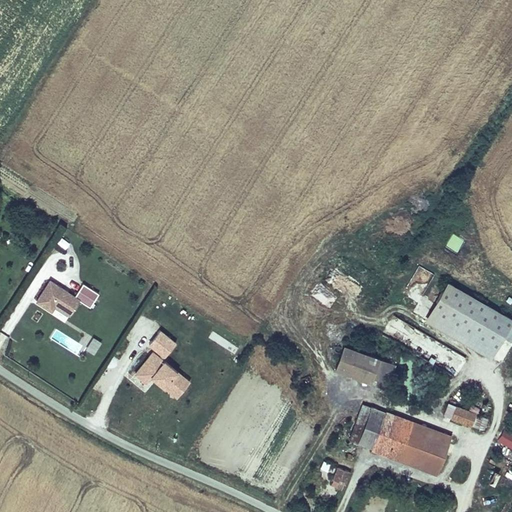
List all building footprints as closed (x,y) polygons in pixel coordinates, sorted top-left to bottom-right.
[(457,255),(464,239),(450,233),(443,248),(457,255)] [(70,242),(60,236),(55,243),(64,250),(70,242)] [(74,295),(49,279),(34,302),(51,312),(55,306),(69,316),(79,301),(89,307),(98,293),(82,283),(74,295)] [(446,286),(427,315),(491,355),(500,342),(510,326),(446,286)] [(427,315),(423,323),(486,362),(491,355),(427,315)] [(511,345),(511,327),(510,326),(500,342),(510,349),(511,345)] [(150,382),(176,400),(190,381),(162,361),(175,342),(161,332),(130,376),(146,387),(150,382)] [(94,354),(101,341),(84,333),(78,346),(94,354)] [(438,342),(427,362),(454,377),(465,357),(438,342)] [(334,369),(370,383),(379,360),(343,345),(334,369)] [(379,360),(370,383),(382,388),(391,365),(379,360)] [(361,404),(347,439),(370,449),(384,413),(361,404)] [(470,425),(473,414),(466,411),(453,407),(450,417),(470,425)] [(384,413),(370,449),(435,473),(442,456),(403,440),(409,422),(384,413)] [(485,418),(473,414),(470,425),(481,429),(485,418)] [(403,440),(442,456),(445,445),(421,435),(424,428),(409,422),(403,440)] [(421,435),(445,445),(448,438),(424,428),(421,435)] [(511,449),(511,432),(504,429),(497,442),(511,449)] [(347,471),(337,468),(332,481),(335,482),(334,489),(339,491),(347,471)] [(493,472),(488,484),(494,486),(499,475),(493,472)]
